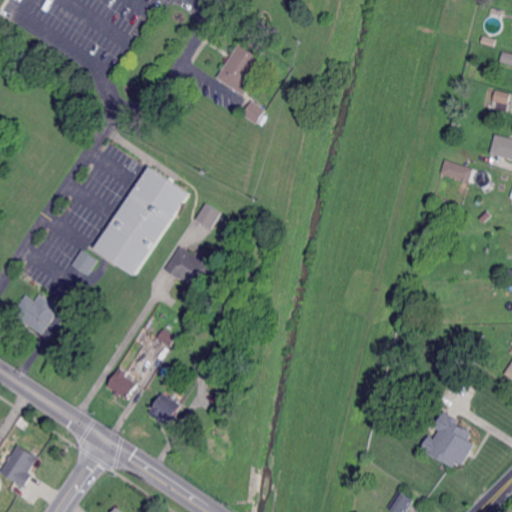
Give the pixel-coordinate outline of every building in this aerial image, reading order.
[(248,96),(220,77),(249,33),(270,47),(249,79),(255,84),(248,96)] [(511,63),(502,61),(505,51),(511,52),(511,63)] [(509,111),(494,107),(498,89),(511,92),(511,99),(509,111)] [(260,124),(245,114),(255,100),(269,110),(260,124)] [(511,157),(506,156),(493,153),(498,134),(508,136),(511,137),(511,157)] [(457,153),(447,151),(450,142),(454,143),(459,144),(457,153)] [(471,182),(470,182),(444,172),(443,172),(448,158),(476,168),(471,182)] [(138,275),(98,247),(154,166),(193,193),(138,275)] [(212,229),(197,219),(207,203),(222,213),(212,229)] [(203,259),(204,258),(216,266),(201,290),(182,277),(181,279),(168,270),(183,247),(196,255),(203,259)] [(91,275),(75,264),(85,249),(102,260),(91,275)] [(41,302),(46,296),(63,307),(46,334),(45,334),(15,314),(29,294),(41,302)] [(466,334),(457,332),(457,331),(458,327),(458,326),(460,327),(467,328),(466,331),(466,334)] [(172,346),(159,338),(166,327),(179,336),(172,346)] [(466,352),(460,349),(454,345),(452,344),(453,341),(457,336),(465,340),(471,344),(466,352)] [(220,376),(206,367),(217,349),(231,357),(220,376)] [(131,399),(123,394),(121,397),(116,394),(118,391),(110,386),(122,366),(131,372),(128,376),(140,383),(131,399)] [(170,426),(151,414),(164,392),(184,405),(170,426)] [(471,440),(478,444),(466,465),(459,462),(456,467),(424,448),(432,436),(437,439),(442,431),(437,428),(447,412),(466,423),(464,426),(476,433),(471,440)] [(40,458),(30,473),(34,475),(26,487),(3,472),(11,460),(10,459),(12,456),(13,457),(21,445),(40,458)] [(398,511),(391,507),(394,502),(397,496),(402,490),(415,498),(416,499),(412,505),(407,511),(398,511)]
